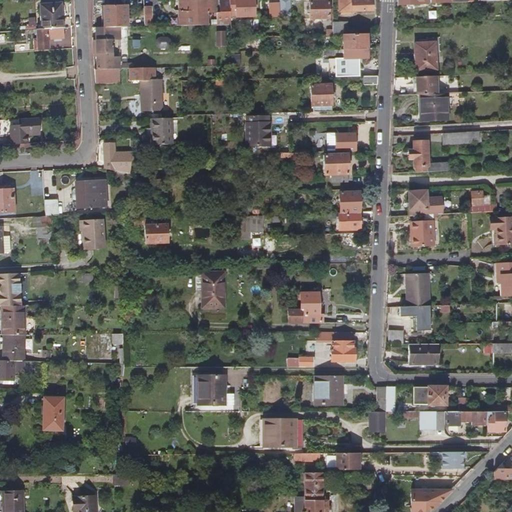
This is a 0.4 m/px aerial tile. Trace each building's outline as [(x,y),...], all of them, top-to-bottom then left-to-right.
[(170,15),(171,26),(207,25),(207,19),(207,12),(217,12),(217,18),(217,24),(230,24),(230,17),(230,13),(229,0),(221,0),(220,0),(219,0),(217,0),(180,0),(178,0),(179,14),(170,15)] [(254,16),(253,0),(229,0),(230,13),(230,17),(254,16)] [(284,6),(283,0),(275,0),(276,12),(284,12),(284,6)] [(329,19),(328,0),(311,0),(313,20),(329,19)] [(372,10),(372,1),(369,1),(368,0),(338,0),(339,12),(372,10)] [(62,27),(61,3),(40,4),(41,29),(62,27)] [(126,27),(125,6),(104,6),(105,28),(119,27),(126,27)] [(152,26),(151,7),(143,7),(144,26),(152,26)] [(348,35),(347,22),(333,23),(333,35),(341,35),(342,35),(348,35)] [(48,48),(47,39),(63,38),(62,27),(41,29),(36,29),(36,46),(34,46),(34,49),(48,48)] [(111,57),(111,35),(119,35),(119,27),(105,28),(95,28),(96,40),(92,41),(92,45),(96,45),(96,70),(103,69),(118,69),(120,69),(119,57),(111,57)] [(348,35),(342,35),(342,49),(343,58),(343,59),(367,58),(366,34),(348,35)] [(436,69),(435,42),(413,43),(415,70),(436,69)] [(161,111),(161,80),(154,81),(154,68),(128,69),(128,82),(139,81),(140,112),(161,111)] [(116,84),(116,76),(118,75),(118,69),(103,69),(96,70),(94,70),(94,85),(116,84)] [(377,85),(377,76),(363,76),(364,84),(377,85)] [(435,93),(435,76),(415,77),(415,94),(416,94),(435,93)] [(333,111),(332,83),(308,83),(309,107),(312,107),(312,111),(333,111)] [(447,119),(445,93),(437,93),(435,93),(416,94),(417,120),(447,119)] [(277,146),(277,116),(247,117),(248,147),(277,146)] [(40,118),(15,120),(16,126),(7,127),(8,146),(25,145),(24,133),(41,132),(40,118)] [(172,145),(172,119),(151,119),(151,146),(172,145)] [(24,133),(25,145),(27,144),(27,136),(41,135),(41,132),(24,133)] [(472,143),(471,132),(440,134),(441,145),(472,143)] [(354,151),(354,133),(334,133),(334,152),(354,151)] [(427,164),(426,141),(413,142),(413,150),(407,151),(408,160),(413,160),(414,173),(450,171),(450,163),(427,164)] [(122,166),(122,153),(113,154),(112,143),(108,144),(104,144),(101,144),(102,151),(99,151),(99,156),(102,156),(103,169),(113,172),(123,174),(122,166)] [(332,181),(348,180),(347,154),(323,155),(323,174),(332,173),(332,181)] [(123,182),(123,174),(113,172),(114,183),(123,182)] [(74,190),(75,208),(104,206),(103,181),(77,183),(77,190),(74,190)] [(42,200),(41,185),(30,185),(31,202),(42,202),(42,200)] [(0,212),(12,211),(11,189),(0,189),(0,212)] [(359,212),(358,192),(337,192),(338,212),(359,212)] [(442,214),(440,198),(425,199),(425,192),(407,193),(409,216),(442,214)] [(490,205),(489,197),(488,197),(482,198),(481,193),(471,193),(472,206),(489,205),(490,205)] [(56,215),(54,200),(42,200),(42,202),(42,210),(43,216),(49,215),(56,215)] [(359,230),(359,212),(338,212),(337,212),(338,231),(359,230)] [(51,240),(49,215),(43,216),(40,216),(41,226),(35,226),(36,241),(51,240)] [(262,231),(262,215),(237,216),(237,238),(250,238),(250,232),(262,231)] [(41,226),(40,216),(32,216),(30,217),(30,227),(35,226),(41,226)] [(166,242),(166,225),(156,225),(156,218),(128,219),(128,222),(131,222),(131,225),(139,225),(138,222),(142,222),(143,244),(166,242)] [(511,245),(511,221),(511,218),(489,219),(490,230),(493,230),(493,234),(491,234),(492,247),(511,245)] [(100,219),(77,220),(78,231),(80,231),(81,248),(101,247),(100,219)] [(434,246),(433,221),(409,222),(410,232),(413,232),(414,247),(434,246)] [(511,297),(511,263),(494,264),(494,277),(497,277),(497,284),(498,298),(511,297)] [(223,308),(222,273),(199,273),(199,308),(223,308)] [(428,306),(427,273),(404,274),(405,307),(428,306)] [(91,282),(90,274),(79,274),(79,283),(91,282)] [(45,300),(44,278),(27,279),(28,300),(45,300)] [(318,314),(318,293),(292,293),(292,300),(299,300),(299,310),(287,310),(287,323),(321,323),(322,314),(318,314)] [(26,335),(26,306),(1,306),(1,325),(0,324),(0,335),(2,335),(26,335)] [(428,332),(428,310),(432,310),(432,306),(428,306),(405,307),(399,307),(399,317),(414,317),(414,332),(428,332)] [(329,342),(329,332),(314,332),(314,342),(328,342),(329,342)] [(351,342),(351,332),(332,332),(332,342),(351,342)] [(402,345),(402,333),(387,333),(387,345),(402,345)] [(25,362),(26,335),(2,335),(1,346),(1,361),(22,362),(25,362)] [(352,362),(352,342),(351,342),(332,342),(329,342),(329,362),(352,362)] [(511,353),(511,344),(492,344),(492,353),(511,353)] [(439,365),(439,345),(408,345),(408,365),(439,365)] [(313,368),(313,358),(298,358),(298,368),(313,368)] [(22,373),(22,362),(1,361),(0,361),(0,360),(0,381),(11,382),(12,373),(22,373)] [(122,376),(122,368),(123,368),(123,365),(118,365),(114,364),(113,376),(122,376)] [(340,406),(340,387),(341,387),(341,376),(314,376),(315,406),(340,406)] [(224,407),(224,377),(197,377),(197,407),(224,407)] [(445,406),(444,387),(412,388),(412,406),(445,406)] [(385,400),(385,388),(377,388),(377,400),(385,400)] [(395,413),(395,388),(385,388),(385,400),(386,413),(395,413)] [(131,399),(123,398),(123,414),(130,413),(131,403),(131,399)] [(467,413),(467,399),(457,399),(458,413),(467,413)] [(61,432),(61,400),(42,400),(43,432),(61,432)] [(386,413),(385,400),(377,400),(377,403),(377,413),(383,413),(385,413),(386,413)] [(146,413),(146,403),(131,403),(130,413),(146,413)] [(384,433),(383,413),(377,413),(370,413),(369,433),(384,433)] [(504,432),(504,413),(495,413),(490,413),(473,413),(467,413),(458,413),(421,413),(419,413),(419,417),(419,430),(444,430),(444,426),(459,426),(459,422),(471,423),(471,426),(486,426),(487,432),(504,432)] [(263,449),(294,449),(293,422),(262,422),(263,449)] [(136,449),(136,441),(126,441),(126,449),(136,449)] [(462,470),(462,460),(464,460),(464,453),(431,453),(431,457),(441,457),(441,470),(462,470)] [(357,471),(357,454),(333,455),(333,469),(333,471),(357,471)] [(511,469),(504,469),(496,469),(493,472),(493,479),(511,479),(511,468),(511,469)] [(227,477),(228,474),(209,475),(209,484),(217,484),(216,477),(227,477)] [(302,487),(301,474),(291,474),(291,487),(302,487)] [(320,511),(320,501),(319,474),(303,474),(301,474),(302,487),(302,499),(292,498),(292,511),(320,511)] [(21,511),(21,492),(0,493),(0,511),(21,511)] [(427,502),(427,492),(411,492),(410,502),(407,502),(407,506),(410,506),(410,511),(429,511),(438,504),(439,502),(427,502)] [(439,502),(447,494),(433,494),(433,492),(427,492),(427,502),(439,502)] [(71,499),(71,511),(76,511),(94,511),(94,497),(71,499)]
